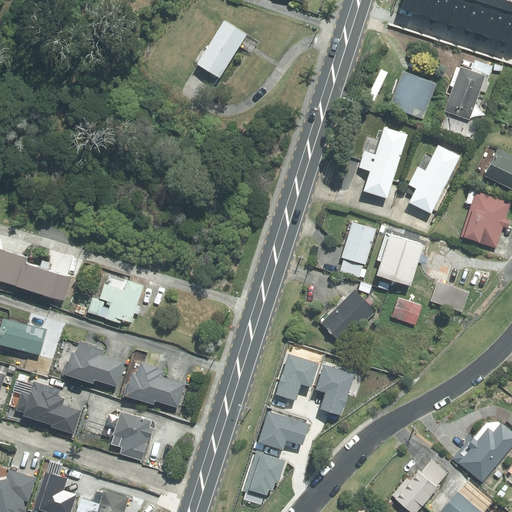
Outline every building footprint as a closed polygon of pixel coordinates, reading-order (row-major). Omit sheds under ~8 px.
[(420,0),(401,0),(400,6),(417,11),(420,0)] [(440,0),(420,0),(417,11),(434,17),(440,0)] [(459,0),(440,0),(434,17),(452,23),(459,0)] [(478,0),(459,0),(452,23),(469,28),(478,0)] [(497,0),(478,0),(469,28),(487,34),(497,0)] [(511,13),(511,0),(497,0),(487,34),(504,40),(511,13)] [(445,25),(414,14),(410,26),(441,37),(445,25)] [(245,31),(225,18),(197,63),(218,75),(245,31)] [(472,31),(456,26),(452,41),(468,45),(472,31)] [(447,109),(471,118),(489,71),(465,62),(447,109)] [(440,80),(405,67),(392,103),(427,116),(440,80)] [(390,193),(411,131),(388,123),(379,152),(367,148),(362,164),(373,168),(367,186),(390,193)] [(414,199),(434,209),(462,152),(442,142),(430,168),(420,163),(410,182),(420,186),(414,199)] [(511,151),(501,145),(488,171),(511,183),(511,151)] [(511,204),(511,198),(478,188),(462,234),(499,245),(506,224),(510,225),(511,219),(511,217),(508,216),(511,204)] [(354,218),(343,254),(347,255),(343,268),(365,274),(380,225),(354,218)] [(393,230),(380,271),(414,282),(427,241),(393,230)] [(31,256),(0,245),(0,275),(68,299),(76,276),(30,261),(31,256)] [(94,295),(89,310),(123,323),(125,319),(132,322),(136,312),(140,314),(143,305),(139,303),(146,284),(130,278),(127,287),(107,280),(100,298),(94,295)] [(472,289),(440,278),(433,299),(464,310),(472,289)] [(358,285),(323,321),(346,342),(380,307),(358,285)] [(424,303),(401,294),(393,315),(417,324),(424,303)] [(50,327),(5,313),(0,331),(0,341),(41,355),(50,327)] [(78,374),(97,381),(98,377),(120,385),(129,360),(105,352),(107,346),(84,338),(80,350),(75,348),(66,374),(77,378),(78,374)] [(289,356),(277,394),(296,400),(301,384),(309,387),(316,365),(289,356)] [(136,399),(137,396),(158,403),(159,399),(181,406),(189,381),(166,374),(168,369),(162,367),(163,364),(145,358),(140,371),(134,369),(125,395),(136,399)] [(318,405),(337,412),(349,374),(322,365),(315,387),(323,389),(318,405)] [(76,432),(84,408),(65,401),(67,395),(58,392),(59,388),(36,380),(32,393),(24,390),(18,410),(58,424),(57,425),(76,432)] [(107,434),(114,437),(113,441),(124,445),(122,452),(144,460),(156,427),(151,426),(153,420),(124,409),(120,421),(112,418),(107,434)] [(268,412),(259,441),(285,449),(288,441),(303,446),(309,425),(268,412)] [(454,456),(483,480),(511,445),(511,426),(504,420),(497,429),(492,425),(482,438),(478,434),(471,442),(468,439),(454,456)] [(257,451),(245,489),(267,496),(269,489),(271,490),(274,482),(279,483),(286,461),(257,451)] [(394,494),(415,511),(416,511),(450,472),(434,459),(425,470),(423,468),(413,479),(409,476),(394,494)] [(0,511),(27,511),(38,476),(11,468),(9,475),(0,476),(0,511)] [(47,474),(34,511),(37,511),(72,511),(78,495),(63,490),(66,480),(47,474)] [(103,501),(100,511),(127,511),(133,495),(108,487),(103,501)] [(489,511),(461,487),(442,508),(446,511),(489,511)] [(83,495),(77,511),(100,511),(103,501),(83,495)]
